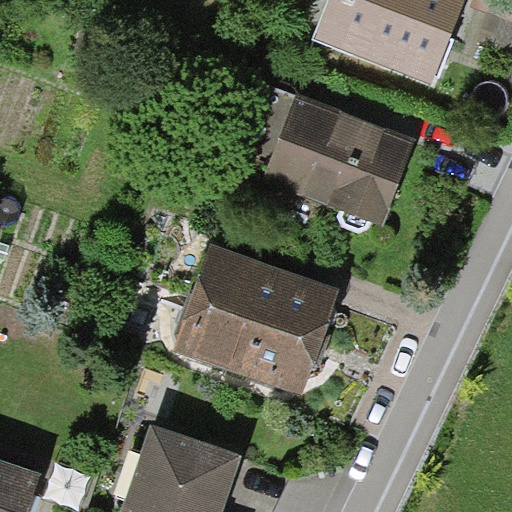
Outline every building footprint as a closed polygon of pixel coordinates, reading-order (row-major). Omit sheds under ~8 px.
[(332,0),(318,39),(438,84),(469,0),(332,0)] [(264,187),(386,229),(414,147),(292,105),(264,187)] [(178,356),(308,395),(338,296),(208,257),(178,356)] [(226,511),(243,465),(153,434),(125,511),(226,511)] [(0,511),(27,511),(38,477),(0,465),(0,511)]
